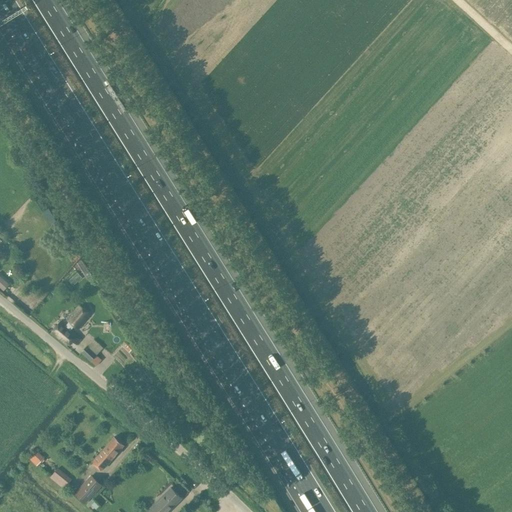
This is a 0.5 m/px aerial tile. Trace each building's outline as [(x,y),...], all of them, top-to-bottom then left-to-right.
[(10,284),(0,275),(0,286),(4,290),(10,284)] [(78,304),(73,310),(66,319),(69,322),(65,326),(60,322),(51,333),(66,345),(70,340),(76,345),(81,339),(71,330),(74,326),(79,330),(92,314),(78,304)] [(87,346),(81,353),(90,361),(91,361),(96,366),(102,360),(96,355),(87,346)] [(114,437),(98,456),(107,464),(124,446),(114,437)] [(31,460),(37,465),(43,457),(38,452),(31,460)] [(69,479),(59,471),(54,477),(64,485),(69,479)] [(91,475),(75,493),(86,503),(103,485),(91,475)] [(171,488),(148,511),(149,511),(167,511),(181,499),(171,488)]
